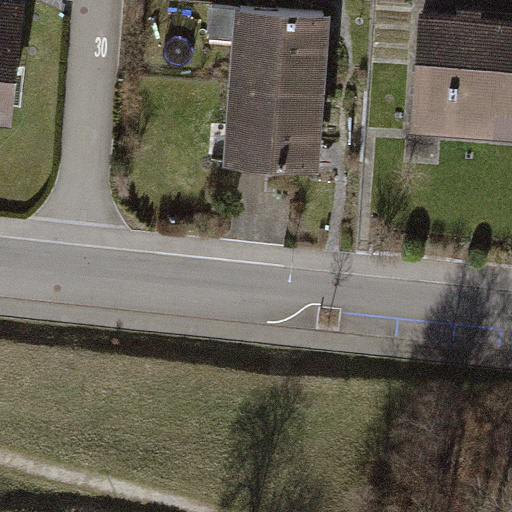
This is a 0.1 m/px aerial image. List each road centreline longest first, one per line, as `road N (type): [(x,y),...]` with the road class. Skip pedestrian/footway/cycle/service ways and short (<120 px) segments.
road 1 (residential): [(78,274),(511,321)]
road 2 (residential): [(103,0),(78,274)]
